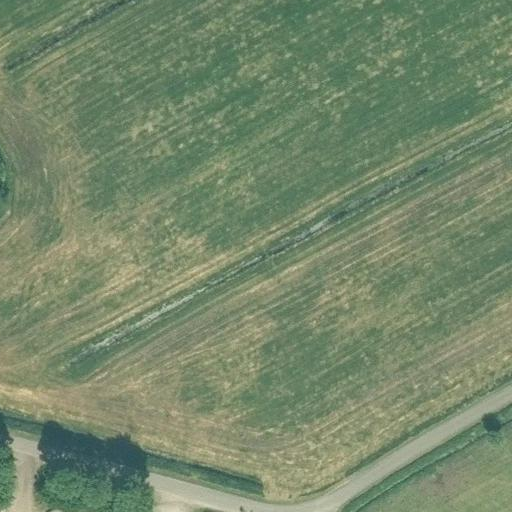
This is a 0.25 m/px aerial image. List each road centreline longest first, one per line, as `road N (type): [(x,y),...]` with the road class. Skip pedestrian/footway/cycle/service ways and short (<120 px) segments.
road 1 (unclassified): [(262,511),(0,441)]
road 2 (unclassified): [(308,511),(511,394)]
